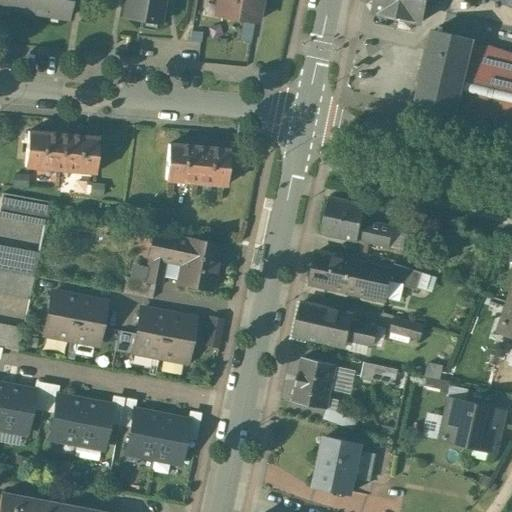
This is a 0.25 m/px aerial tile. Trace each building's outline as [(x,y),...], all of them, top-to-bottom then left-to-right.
[(68,0),(0,0),(0,3),(15,6),(15,10),(47,14),(46,12),(66,15),(68,0)] [(158,23),(162,0),(126,0),(123,16),(158,23)] [(217,0),(215,15),(255,22),(258,0),(217,0)] [(374,0),(372,11),(421,22),(425,0),(374,0)] [(454,115),(472,39),(433,30),(415,106),(454,115)] [(511,52),(472,39),(454,115),(511,128),(511,52)] [(97,137),(27,131),(24,167),(94,173),(97,137)] [(228,149),(167,144),(164,180),(225,185),(228,149)] [(49,202),(1,193),(0,199),(0,216),(44,225),(49,202)] [(329,197),(321,232),(357,240),(357,239),(388,246),(392,227),(361,220),(365,204),(329,197)] [(186,239),(153,232),(148,257),(149,258),(165,261),(162,277),(177,280),(186,239)] [(220,246),(186,239),(177,280),(177,282),(210,289),(220,246)] [(421,248),(402,241),(395,260),(414,267),(421,248)] [(38,253),(0,245),(0,269),(33,276),(38,253)] [(353,258),(316,250),(310,283),(346,291),(346,290),(363,294),(365,296),(365,297),(376,299),(378,297),(384,298),(388,280),(390,274),(367,269),(367,266),(352,263),(353,258)] [(165,261),(149,258),(144,280),(144,281),(154,284),(161,285),(162,277),(165,261)] [(394,262),(388,280),(417,289),(422,272),(394,262)] [(33,276),(0,269),(0,292),(28,298),(33,276)] [(144,280),(125,276),(122,293),(151,298),(154,284),(144,281),(144,280)] [(77,297),(51,292),(43,334),(69,339),(77,297)] [(104,302),(77,297),(69,339),(96,344),(104,302)] [(511,301),(508,300),(501,323),(511,327),(511,301)] [(352,313),(302,302),(299,316),(298,315),(297,321),(298,321),(295,335),(344,346),(344,348),(362,352),(364,343),(372,345),(376,326),(351,321),(352,313)] [(167,314),(140,309),(132,350),(158,355),(167,314)] [(193,319),(167,314),(158,355),(185,360),(193,319)] [(423,324),(394,316),(389,331),(419,339),(423,324)] [(22,329),(0,324),(0,346),(17,350),(22,329)] [(336,364),(302,357),(299,373),(298,372),(295,384),(296,384),(292,400),(326,407),(345,411),(344,415),(359,418),(365,393),(331,385),(336,364)] [(164,368),(183,371),(184,362),(165,359),(164,368)] [(397,368),(363,361),(360,376),(394,383),(397,368)] [(454,381),(417,373),(414,384),(451,393),(454,381)] [(58,386),(35,381),(33,390),(29,409),(53,413),(57,395),(58,386)] [(33,390),(6,385),(0,418),(0,428),(25,434),(29,409),(33,390)] [(83,400),(57,395),(53,413),(49,438),(75,443),(83,400)] [(124,397),(112,395),(110,405),(107,422),(118,425),(124,397)] [(476,405),(450,399),(441,438),(494,450),(498,430),(503,411),(476,405)] [(110,405),(83,400),(75,443),(102,448),(107,422),(110,405)] [(160,415),(134,410),(132,418),(125,453),(152,458),(160,415)] [(171,417),(160,415),(152,458),(179,463),(187,420),(171,417)] [(360,443),(325,436),(314,485),(350,492),(360,443)] [(102,511),(0,493),(0,492),(0,511),(102,511)]
